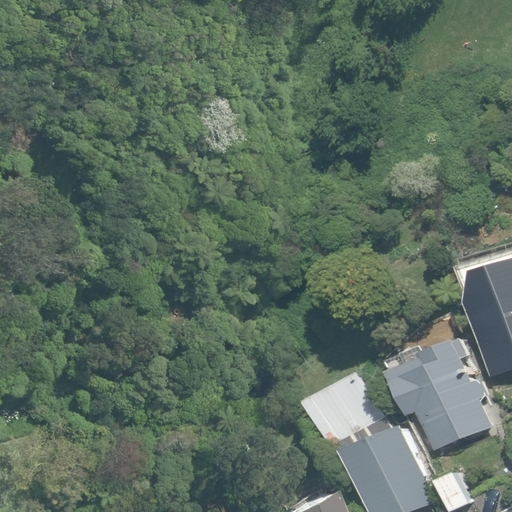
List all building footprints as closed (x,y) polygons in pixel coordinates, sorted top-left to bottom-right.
[(475,305),(496,376),(511,371),(511,262),(502,266),(511,295),(475,305)] [(424,412),(439,450),(496,428),(484,399),(493,396),(487,379),(478,382),(468,358),(476,355),(470,339),(463,342),(462,340),(433,352),(430,346),(395,360),(399,370),(397,371),(414,416),(424,412)] [(352,450),(377,511),(414,511),(442,500),(412,426),(397,432),(365,373),(312,402),(339,451),(348,446),(352,450)] [(446,481),(459,510),(477,502),(464,473),(446,481)] [(337,511),(327,490),(282,511),(337,511)]
